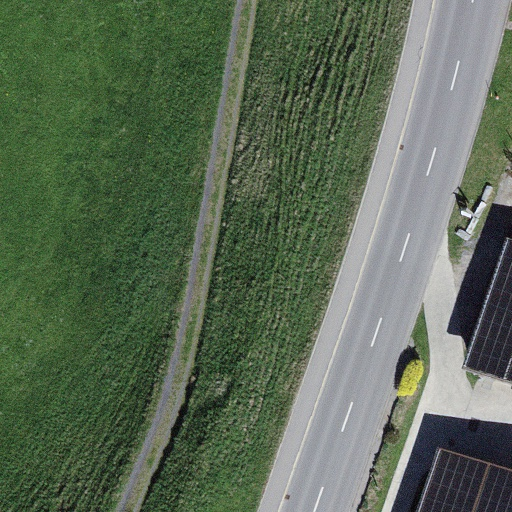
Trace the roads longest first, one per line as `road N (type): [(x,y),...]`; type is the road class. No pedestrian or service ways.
road 1 (track): [(121,511),(234,189),(249,0)]
road 2 (tertiary): [(334,511),(407,301),(472,0)]
